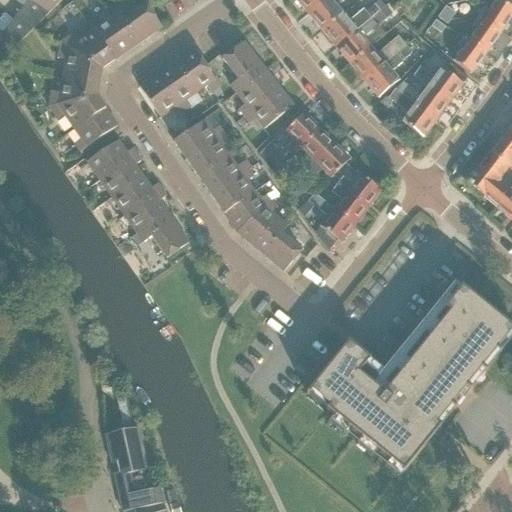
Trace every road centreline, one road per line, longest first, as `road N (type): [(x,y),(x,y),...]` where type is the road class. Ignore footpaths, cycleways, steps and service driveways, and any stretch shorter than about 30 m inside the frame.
road 1 (residential): [(425,184),(321,305),(293,304),(222,245),(121,96),(128,73),(230,0)]
road 2 (residential): [(0,210),(55,293),(78,352),(99,511)]
road 3 (residential): [(425,184),(342,104),(256,0)]
road 4 (residential): [(425,184),(511,68)]
